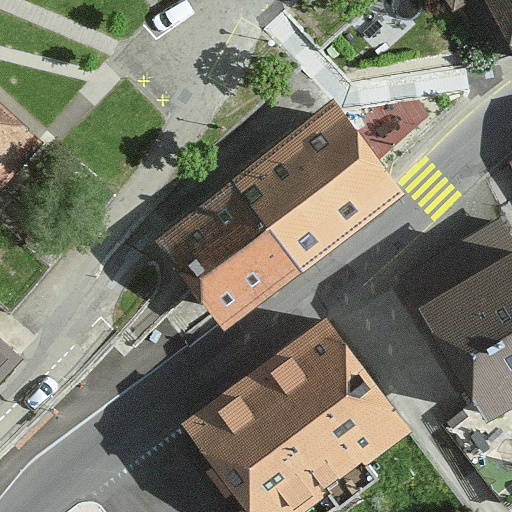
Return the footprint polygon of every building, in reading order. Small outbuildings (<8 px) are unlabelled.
[(511,0),(444,0),(453,12),(471,0),(484,0),(511,48),(511,0)] [(328,87),(229,166),(296,251),(396,172),(328,87)] [(0,101),(0,175),(37,134),(0,101)] [(296,251),(229,166),(154,224),(197,279),(221,310),(296,251)] [(511,242),(421,293),(483,403),(511,386),(511,242)] [(326,307),(187,422),(262,511),(282,511),(409,408),(326,307)] [(105,346),(88,328),(0,414),(18,431),(44,406),(90,361),(105,346)] [(0,370),(21,348),(0,328),(0,370)]
